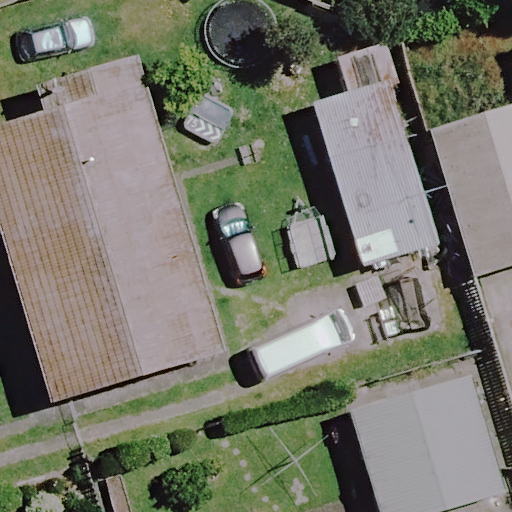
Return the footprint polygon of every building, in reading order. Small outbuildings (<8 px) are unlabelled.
[(273,68),(285,117),(387,91),(375,42),(273,68)] [(511,54),(503,58),(511,84),(511,54)] [(201,364),(127,97),(0,132),(0,305),(30,412),(201,364)] [(511,271),(511,120),(510,112),(415,139),(458,287),(488,278),(511,271)] [(445,334),(422,258),(256,308),(279,384),(445,334)] [(447,511),(486,500),(451,384),(332,420),(360,511),(447,511)]
